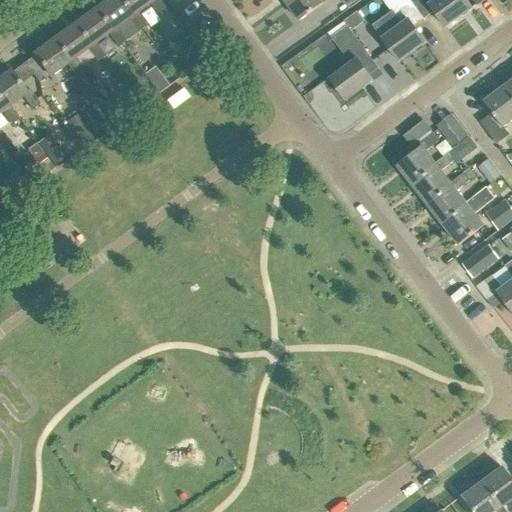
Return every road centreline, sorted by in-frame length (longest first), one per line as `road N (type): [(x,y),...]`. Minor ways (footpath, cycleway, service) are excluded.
road 1 (residential): [(0,335),(298,118)]
road 2 (residential): [(511,389),(330,163)]
road 3 (residential): [(330,163),(511,32)]
road 4 (residential): [(355,511),(492,413),(511,389)]
road 5 (residential): [(298,118),(209,0)]
